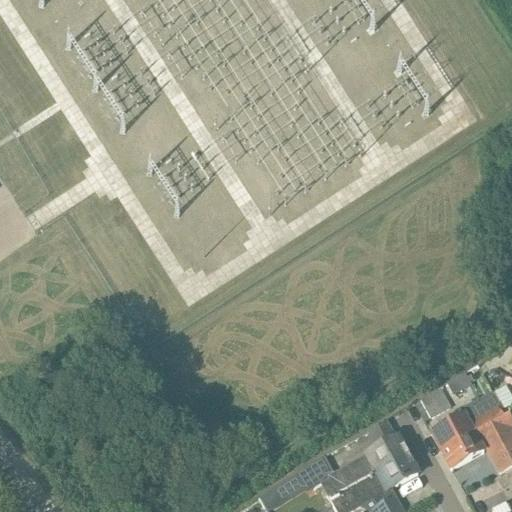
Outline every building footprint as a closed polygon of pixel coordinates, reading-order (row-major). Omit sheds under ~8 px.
[(454,398),(471,387),(463,375),(446,385),(454,398)] [(431,421),(450,411),(440,390),(420,401),(431,421)] [(431,436),(440,454),(511,416),(498,391),(459,413),(462,419),(431,436)] [(511,416),(440,454),(451,473),(484,455),(481,449),(511,433),(511,432),(511,416)] [(324,459),(296,477),(305,492),(307,495),(320,488),(329,503),(407,459),(388,422),(366,435),(377,452),(333,475),(324,459)] [(407,459),(329,503),(334,511),(355,511),(373,503),(378,511),(376,511),(400,511),(395,502),(393,503),(388,493),(417,478),(407,459)] [(494,511),(511,511),(511,504),(511,503),(494,511)]
